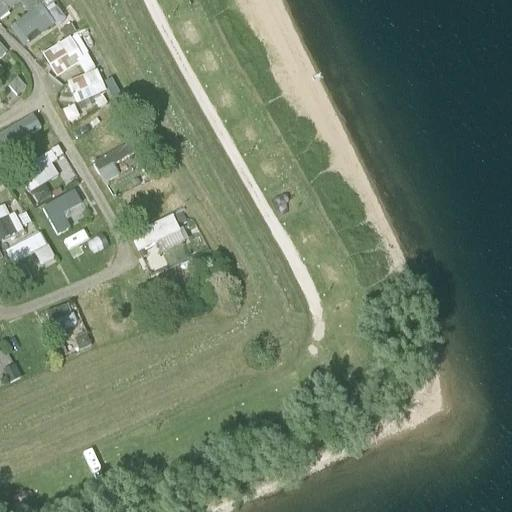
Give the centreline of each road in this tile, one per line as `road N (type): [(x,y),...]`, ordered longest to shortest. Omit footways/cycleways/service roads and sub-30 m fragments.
road 1 (residential): [(221,263),(62,0)]
road 2 (residential): [(30,93),(123,265),(75,285)]
road 3 (track): [(148,0),(254,195)]
road 4 (residential): [(75,285),(0,168)]
